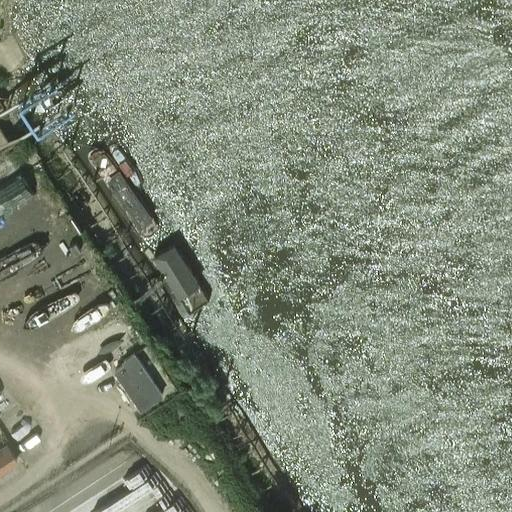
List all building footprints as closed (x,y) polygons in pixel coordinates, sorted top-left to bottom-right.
[(0,149),(8,145),(0,128),(0,149)] [(0,183),(0,209),(32,191),(20,171),(0,183)] [(75,321),(84,338),(121,320),(112,303),(75,321)] [(125,362),(115,369),(142,409),(164,394),(135,352),(123,360),(125,362)] [(0,470),(17,460),(6,443),(0,447),(0,470)]
